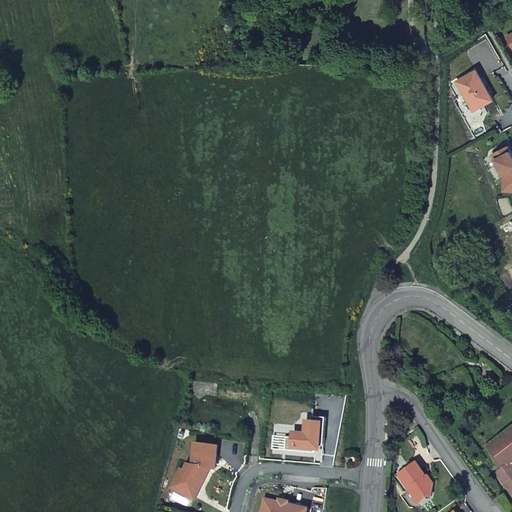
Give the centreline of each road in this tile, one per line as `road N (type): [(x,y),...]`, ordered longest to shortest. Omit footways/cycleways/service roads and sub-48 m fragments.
road 1 (tertiary): [(511,359),(431,300),(394,300),(371,330),(377,397)]
road 2 (residential): [(489,511),(412,406),(377,397)]
road 3 (residential): [(240,511),(245,485),(265,470),(373,478)]
